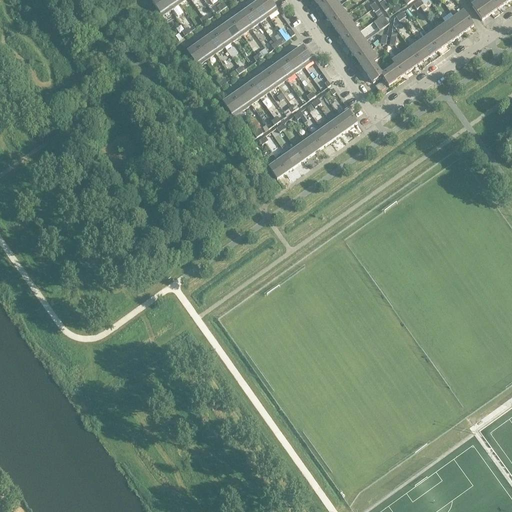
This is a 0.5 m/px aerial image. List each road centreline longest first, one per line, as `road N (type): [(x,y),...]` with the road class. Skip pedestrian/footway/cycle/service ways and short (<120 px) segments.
road 1 (residential): [(375,117),(289,0)]
road 2 (residential): [(375,117),(487,39)]
